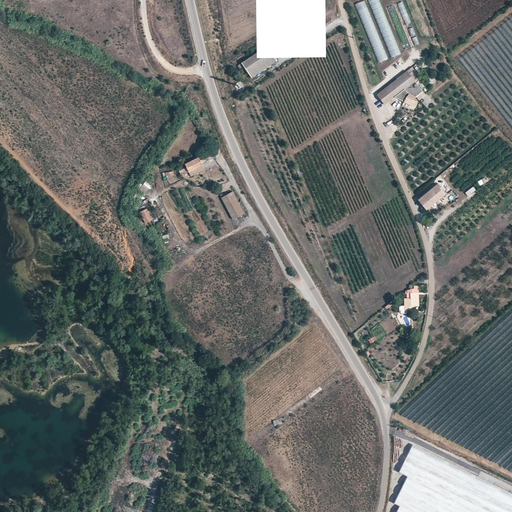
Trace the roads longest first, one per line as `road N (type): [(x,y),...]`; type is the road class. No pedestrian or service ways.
road 1 (unclassified): [(339,0),(430,278),(422,343),(381,410)]
road 2 (tertiary): [(381,410),(249,181),(205,71)]
road 3 (track): [(328,316),(289,275),(219,154)]
road 4 (track): [(147,511),(159,364)]
